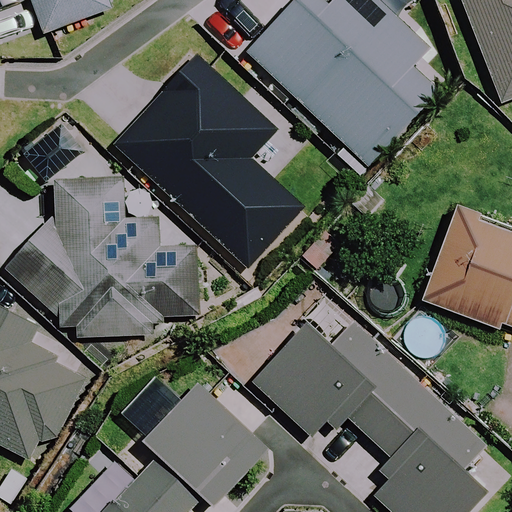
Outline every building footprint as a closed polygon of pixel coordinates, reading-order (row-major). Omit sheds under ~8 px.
[(30,0),(44,36),(111,11),(106,0),(30,0)] [(399,21),(377,0),(338,0),(315,24),(293,2),(243,53),(364,170),(447,85),(420,59),(429,50),(399,21)] [(511,0),(455,0),(494,107),(511,100),(511,0)] [(273,137),(194,62),(118,143),(250,269),(301,215),(248,164),(273,137)] [(157,226),(123,225),(124,183),(52,181),(51,223),(3,272),(58,328),(73,329),(72,341),(155,343),(155,321),(190,322),(192,247),(156,246),(157,226)] [(511,240),(455,218),(423,304),(493,331),(496,323),(511,329),(511,240)] [(407,303),(391,277),(361,295),(377,321),(407,303)] [(38,335),(0,313),(0,447),(37,468),(85,383),(29,352),(38,335)] [(486,456),(349,326),(331,345),(307,323),(250,383),(313,442),(326,429),(332,435),(345,422),(387,462),(379,470),(390,481),(373,499),(386,511),(478,511),(492,498),(468,475),(486,456)] [(212,511),(267,455),(197,389),(144,444),(160,459),(109,511),(197,511),(203,506),(208,511),(212,511)]
